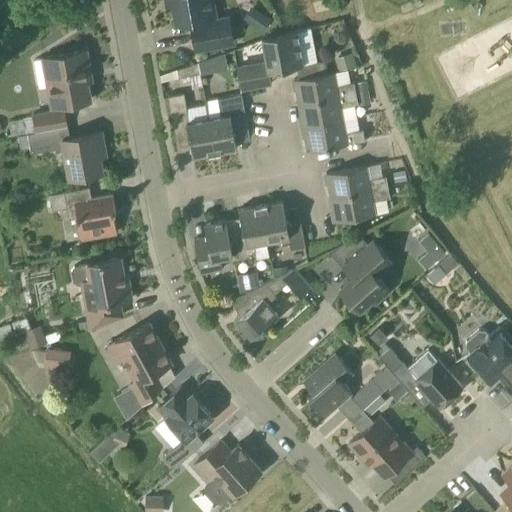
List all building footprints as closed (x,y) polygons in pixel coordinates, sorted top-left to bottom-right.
[(165,0),(166,4),(172,3),(176,22),(194,19),(195,22),(191,23),(196,49),(233,42),(228,16),(215,19),(215,15),(216,15),(212,0),(165,0)] [(263,32),(272,18),(250,5),(242,18),(263,32)] [(241,89),(265,84),(262,72),(296,65),(303,64),(297,30),(275,34),(276,36),(262,38),(266,61),(236,68),(241,89)] [(51,105),(90,98),(86,80),(92,79),(86,49),(42,57),(47,85),(51,105)] [(335,56),(338,67),(356,63),(354,52),(335,56)] [(212,71),(209,57),(198,61),(201,72),(212,71)] [(326,73),(324,60),(303,64),(296,65),(298,78),(294,79),(298,103),(356,92),(354,81),(336,84),(334,71),(326,73)] [(179,77),(201,72),(198,61),(177,68),(179,77)] [(189,120),(184,92),(167,95),(175,138),(189,136),(192,156),(215,152),(208,117),(189,120)] [(303,126),(343,119),(340,107),(358,104),(356,92),(298,103),(303,126)] [(215,152),(237,148),(233,128),(247,125),(241,93),(217,98),(205,100),(208,117),(215,152)] [(34,115),(32,115),(35,132),(37,132),(36,130),(66,125),(63,109),(34,115)] [(345,132),(343,119),(303,126),(307,151),(365,140),(363,128),(345,132)] [(35,132),(26,134),(28,148),(31,147),(32,153),(55,149),(56,152),(64,151),(69,179),(103,172),(98,148),(104,147),(101,131),(61,139),(59,127),(66,125),(36,130),(37,132),(35,132)] [(26,134),(18,136),(20,149),(28,148),(26,134)] [(368,178),(366,165),(326,172),(330,197),(388,186),(386,175),(368,178)] [(52,209),(61,207),(67,206),(66,203),(75,201),(81,236),(82,238),(117,232),(112,209),(116,209),(113,194),(91,198),(89,186),(65,190),(66,191),(49,194),(52,209)] [(372,201),(390,198),(388,187),(388,186),(330,197),(335,221),(375,214),(372,201)] [(286,220),(283,200),(261,204),(267,240),(281,237),(282,244),(289,242),(291,248),(305,245),(300,218),(286,220)] [(234,259),(250,255),(250,253),(253,252),(255,250),(253,242),(267,240),(261,204),(238,208),(243,232),(229,234),(234,259)] [(201,272),(202,272),(223,268),(221,257),(233,254),(226,219),(204,223),(207,242),(195,245),(201,272)] [(429,250),(420,256),(425,265),(446,253),(432,230),(421,237),(429,250)] [(376,275),(392,262),(373,240),(359,253),(347,240),(327,250),(342,267),(343,266),(344,267),(352,277),(340,288),(359,309),(371,298),(375,302),(389,290),(376,275)] [(84,301),(88,320),(89,327),(123,315),(120,300),(132,298),(129,281),(125,282),(120,256),(85,264),(72,266),(70,270),(71,282),(76,284),(87,283),(91,300),(84,301)] [(287,271),(281,274),(288,281),(301,295),(311,286),(312,285),(295,267),(287,271)] [(259,284),(258,274),(238,278),(241,293),(259,284)] [(269,305),(277,298),(268,280),(231,299),(240,316),(235,321),(251,339),(266,326),(265,325),(278,314),(269,305)] [(76,330),(89,327),(88,320),(74,322),(76,330)] [(127,417),(142,404),(163,386),(154,371),(171,362),(148,321),(115,341),(136,380),(130,383),(132,385),(114,395),(127,417)] [(511,342),(498,326),(488,333),(485,330),(479,328),(466,340),(465,346),(470,351),(467,354),(491,382),(499,375),(511,390),(511,342)] [(437,359),(428,348),(407,367),(402,361),(390,347),(379,356),(391,370),(400,380),(410,391),(419,383),(440,406),(463,386),(438,358),(437,359)] [(64,351),(46,349),(44,361),(44,367),(61,369),(64,351)] [(325,415),(351,391),(342,380),(353,371),(336,352),(303,380),(313,393),(310,398),(325,415)] [(362,408),(383,390),(372,378),(352,396),(362,408)] [(410,391),(400,380),(389,390),(397,399),(408,389),(410,391)] [(190,395),(181,385),(158,405),(167,415),(166,416),(183,435),(162,454),(174,468),(204,441),(195,431),(213,415),(193,392),(190,395)] [(411,450),(379,415),(349,442),(361,456),(365,453),(384,474),(403,459),(412,469),(427,456),(417,445),(411,450)] [(230,450),(220,440),(194,463),(207,478),(204,482),(204,492),(214,502),(221,502),(232,492),(233,493),(260,468),(238,443),(230,450)] [(511,462),(502,471),(511,483),(511,492),(505,499),(511,506),(511,462)] [(147,511),(152,511),(162,511),(164,502),(148,500),(147,511)]
